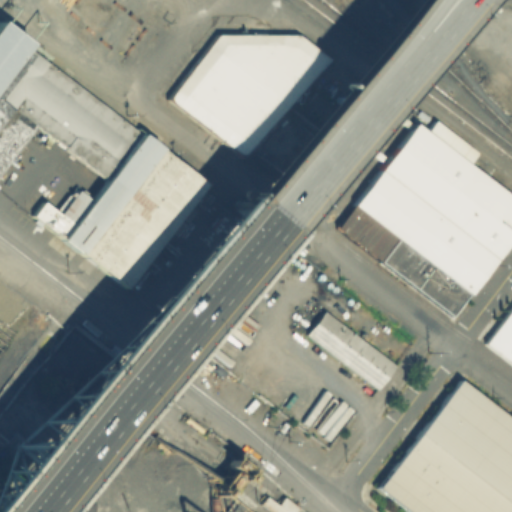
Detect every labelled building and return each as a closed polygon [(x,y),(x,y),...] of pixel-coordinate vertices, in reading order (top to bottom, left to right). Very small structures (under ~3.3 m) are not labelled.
[(0,23),(24,42),(22,45),(0,73),(0,23)] [(213,32),(294,33),(326,57),(239,156),(163,98),(213,32)] [(0,73),(22,45),(136,132),(101,178),(33,125),(0,168),(0,73)] [(429,134),(511,197),(511,231),(449,314),(334,226),(413,122),(429,134)] [(467,163),(429,134),(438,123),(475,153),(467,163)] [(156,147),(76,252),(56,236),(67,222),(86,198),(101,178),(136,132),(156,147)] [(76,252),(156,147),(202,183),(122,287),(76,252)] [(86,198),(67,222),(54,212),(72,188),(86,198)] [(56,236),(27,214),(38,200),(54,212),(67,222),(56,236)] [(0,283),(43,316),(29,336),(21,329),(0,357),(0,283)] [(511,364),(484,342),(511,305),(511,364)] [(394,364),(376,388),(305,333),(323,309),(394,364)] [(511,424),(511,511),(406,511),(375,488),(456,381),(511,424)] [(270,511),(290,511),(295,505),(279,495),(274,503),(261,495),(256,503),(270,511)]
